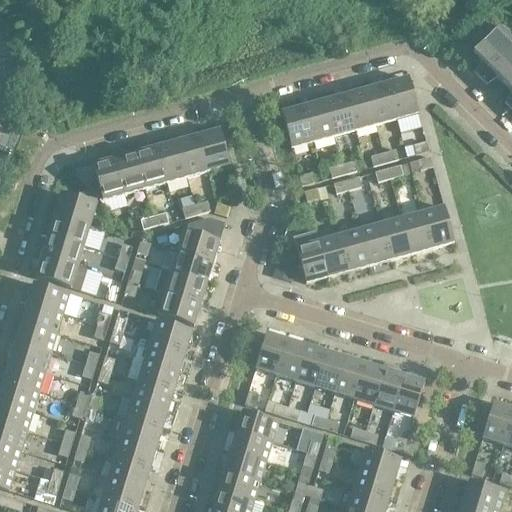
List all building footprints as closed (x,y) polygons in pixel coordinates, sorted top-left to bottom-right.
[(479,48),(472,55),(483,66),(474,73),(473,74),(480,80),(489,71),(511,47),(511,42),(499,29),(487,18),(468,37),(479,48)] [(511,47),(489,71),(480,80),(486,87),(487,86),(494,76),(504,86),(511,78),(511,47)] [(408,79),(386,85),(396,121),(418,115),(408,79)] [(386,85),(365,91),(375,127),(396,121),(386,85)] [(365,91),(344,97),(354,133),(375,127),(365,91)] [(344,97),(324,102),(333,138),(354,133),(344,97)] [(324,102),(303,108),(312,144),(333,138),(324,102)] [(303,108),(281,114),(291,150),(312,144),(303,108)] [(219,131),(197,137),(207,173),(229,167),(219,131)] [(197,137),(176,143),(186,179),(207,173),(197,137)] [(176,143),(156,149),(166,185),(186,179),(176,143)] [(413,147),(415,157),(428,153),(425,143),(413,147)] [(156,149),(135,154),(145,190),(166,185),(156,149)] [(395,152),(383,155),(385,165),(398,162),(395,152)] [(135,154),(114,160),(124,196),(145,190),(135,154)] [(383,155),(370,158),(373,168),(385,165),(383,155)] [(430,159),(417,162),(420,173),(432,169),(430,159)] [(114,160),(92,166),(96,181),(86,190),(98,202),(101,199),(102,202),(124,196),(114,160)] [(353,163),(341,166),(344,176),(356,173),(353,163)] [(341,166),(328,170),(331,180),(344,176),(341,166)] [(400,167),(387,171),(390,181),(402,177),(400,167)] [(387,171),(374,174),(377,184),(390,181),(387,171)] [(311,174),(298,178),(301,188),(314,185),(311,174)] [(358,179),(345,182),(348,192),(361,189),(358,179)] [(345,182),(333,186),(336,196),(348,192),(345,182)] [(60,195),(54,216),(89,227),(96,205),(95,205),(98,202),(86,190),(76,199),(60,195)] [(316,190),(304,194),(307,204),(319,200),(316,190)] [(206,203),(194,207),(196,217),(209,213),(206,203)] [(216,205),(213,215),(226,219),(229,209),(216,205)] [(194,207),(181,210),(184,220),(196,217),(194,207)] [(443,209),(421,215),(431,251),(453,245),(443,209)] [(165,215),(152,218),(155,228),(168,225),(165,215)] [(421,215),(401,220),(410,256),(431,251),(421,215)] [(54,216),(48,237),(83,248),(89,227),(54,216)] [(152,218),(140,222),(142,232),(155,228),(152,218)] [(401,220),(380,226),(390,262),(410,256),(401,220)] [(212,221),(209,231),(221,235),(224,225),(212,221)] [(298,227),(288,224),(285,232),(295,235),(298,227)] [(380,226),(359,232),(369,268),(390,262),(380,226)] [(183,232),(177,254),(212,265),(219,243),(183,232)] [(281,245),(282,245),(291,248),(295,235),(285,232),(281,245)] [(359,232),(338,238),(348,273),(369,268),(359,232)] [(48,237),(41,258),(77,268),(83,248),(48,237)] [(338,238),(317,243),(327,279),(348,273),(338,238)] [(140,243),(136,255),(146,258),(150,246),(140,243)] [(317,243),(296,249),(305,285),(327,279),(317,243)] [(121,246),(118,258),(128,261),(131,249),(121,246)] [(177,254),(170,275),(206,285),(212,265),(177,254)] [(41,258),(35,279),(70,290),(77,268),(41,258)] [(118,258),(114,271),(124,274),(128,261),(118,258)] [(276,267),(273,277),(291,283),(294,273),(276,267)] [(131,271),(127,284),(137,287),(141,275),(131,271)] [(170,275),(164,295),(199,306),(206,285),(170,275)] [(127,284),(123,296),(133,299),(137,287),(127,284)] [(33,286),(27,305),(63,316),(69,296),(33,286)] [(108,288),(105,301),(115,304),(118,291),(108,288)] [(164,295),(157,317),(193,328),(199,306),(164,295)] [(27,305),(21,325),(57,336),(63,316),(27,305)] [(101,315),(97,328),(107,331),(111,318),(101,315)] [(116,320),(112,332),(122,335),(126,323),(116,320)] [(155,323),(149,343),(185,354),(191,334),(155,323)] [(21,325),(15,345),(51,356),(57,336),(21,325)] [(97,328),(93,340),(103,343),(107,331),(97,328)] [(112,332),(109,345),(119,348),(122,335),(112,332)] [(266,335),(255,371),(275,377),(286,342),(266,335)] [(286,342),(275,377),(295,383),(306,347),(286,342)] [(149,343),(143,362),(179,373),(185,354),(149,343)] [(15,345),(9,364),(45,375),(51,356),(15,345)] [(306,347),(295,383),(314,389),(325,353),(306,347)] [(325,353),(314,389),(334,395),(345,359),(325,353)] [(89,354),(85,367),(95,370),(99,357),(89,354)] [(104,359),(100,371),(110,374),(114,362),(104,359)] [(364,365),(345,359),(334,395),(353,401),(364,365)] [(179,373),(143,362),(137,382),(173,393),(179,373)] [(9,364),(3,384),(38,395),(45,375),(9,364)] [(384,371),(364,365),(353,401),(373,407),(384,371)] [(85,367),(81,379),(91,382),(95,370),(85,367)] [(100,371),(97,384),(107,387),(110,374),(100,371)] [(384,371),(373,407),(392,413),(403,377),(384,371)] [(403,377),(392,413),(413,419),(424,384),(403,377)] [(173,393),(137,382),(131,402),(167,413),(173,393)] [(3,384),(0,393),(0,404),(32,415),(38,395),(3,384)] [(248,393),(244,407),(254,410),(258,396),(248,393)] [(80,394),(76,406),(86,409),(90,397),(80,394)] [(90,397),(86,409),(96,413),(99,400),(90,397)] [(131,402),(125,422),(161,432),(167,413),(131,402)] [(0,404),(0,426),(26,434),(32,415),(0,404)] [(511,410),(493,405),(482,440),(501,446),(511,411),(511,410)] [(76,406),(72,419),(82,422),(86,409),(76,406)] [(275,406),(271,416),(284,419),(287,409),(275,406)] [(86,409),(82,422),(92,425),(96,413),(86,409)] [(287,409),(284,419),(296,423),(299,413),(287,409)] [(511,411),(501,446),(511,449),(511,411)] [(242,413),(236,433),(271,444),(277,424),(242,413)] [(314,418),(311,428),(323,431),(326,421),(314,418)] [(326,421),(323,431),(335,435),(338,425),(326,421)] [(125,422),(119,441),(155,452),(161,432),(125,422)] [(0,426),(0,447),(20,454),(26,434),(0,426)] [(353,430),(349,440),(362,443),(365,433),(353,430)] [(65,432),(61,445),(71,448),(75,435),(65,432)] [(236,433),(230,453),(265,464),(271,444),(236,433)] [(365,433),(362,443),(374,447),(377,437),(365,433)] [(80,437),(77,449),(87,452),(90,440),(80,437)] [(396,439),(392,453),(402,455),(406,442),(396,439)] [(119,441),(113,461),(149,472),(155,452),(119,441)] [(309,442),(306,455),(316,458),(319,445),(309,442)] [(61,445),(57,457),(67,460),(71,448),(61,445)] [(0,447),(0,469),(14,474),(20,454),(0,447)] [(325,447),(321,460),(331,463),(335,450),(325,447)] [(77,449),(73,462),(83,465),(87,452),(77,449)] [(365,451),(358,471),(394,482),(400,461),(365,451)] [(230,453),(224,472),(259,483),(265,464),(230,453)] [(306,455),(302,467),(312,470),(316,458),(306,455)] [(321,460),(318,472),(328,475),(331,463),(321,460)] [(113,461),(107,481),(143,492),(149,472),(113,461)] [(475,463),(470,476),(480,479),(485,466),(475,463)] [(0,469),(0,491),(8,494),(14,474),(0,469)] [(53,471),(49,484),(59,487),(63,474),(53,471)] [(358,471),(352,490),(388,501),(394,482),(358,471)] [(224,472),(218,492),(253,503),(259,483),(224,472)] [(511,478),(501,475),(498,485),(511,489),(511,484),(511,478)] [(68,476),(65,488),(75,491),(78,479),(68,476)] [(107,481),(101,500),(137,511),(143,492),(107,481)] [(469,482),(463,502),(494,511),(498,511),(504,493),(469,482)] [(49,484),(45,496),(55,499),(59,487),(49,484)] [(297,484),(294,494),(307,498),(310,488),(297,484)] [(65,488),(61,501),(71,504),(75,491),(65,488)] [(310,488),(307,498),(319,502),(322,492),(310,488)] [(352,490),(346,510),(353,511),(384,511),(388,501),(352,490)] [(218,492),(212,511),(213,511),(257,511),(260,505),(253,503),(218,492)] [(0,497),(0,508),(8,510),(11,501),(0,497)] [(101,500),(97,511),(136,511),(137,511),(101,500)] [(11,501),(8,510),(13,511),(21,511),(23,504),(11,501)] [(292,501),(288,511),(299,511),(302,504),(292,501)] [(494,511),(463,502),(459,511),(494,511)]
